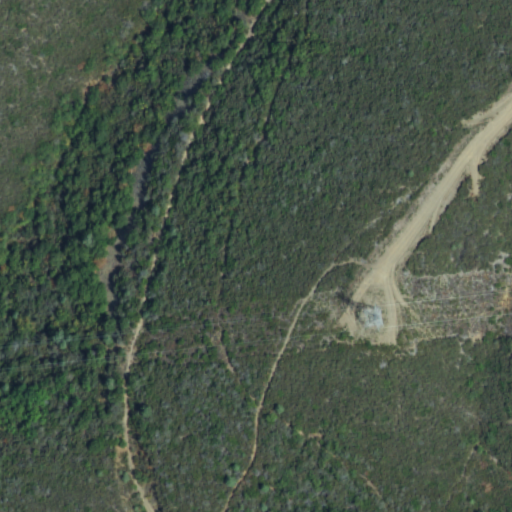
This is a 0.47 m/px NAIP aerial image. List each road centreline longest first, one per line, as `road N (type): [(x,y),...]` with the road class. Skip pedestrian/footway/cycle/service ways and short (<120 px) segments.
road 1 (track): [(275,0),(191,137),(159,251),(126,400),(127,453),(148,511)]
road 2 (track): [(380,266),(348,262),(313,274),(263,391),(260,455),(226,511)]
road 3 (residential): [(511,99),(380,266)]
